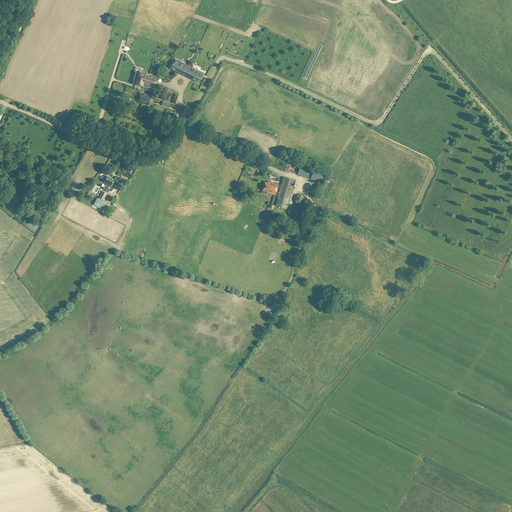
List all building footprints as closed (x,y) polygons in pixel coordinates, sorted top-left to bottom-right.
[(182,71),(185,65),(175,60),(171,69),(176,71),(177,69),(182,71)] [(177,69),(176,71),(191,79),(192,77),(188,74),(189,71),(186,70),(188,66),(185,65),(182,71),(177,69)] [(204,74),(188,66),(186,70),(189,71),(188,74),(192,77),(191,79),(199,83),(204,74)] [(143,84),(146,85),(145,86),(153,89),(153,90),(154,90),(154,89),(158,78),(139,72),(135,85),(142,87),(143,84)] [(160,88),(157,98),(164,100),(165,94),(166,94),(167,92),(167,90),(160,88)] [(151,97),(140,93),(137,102),(148,105),(151,97)] [(322,173),(313,170),(300,166),(297,175),(320,182),(322,173)] [(110,186),(113,180),(107,176),(104,182),(107,184),(104,189),(106,190),(105,191),(108,192),(111,187),(110,186)] [(286,209),(294,180),(284,177),(275,206),(286,209)] [(276,190),(277,185),(277,184),(268,182),(268,183),(265,182),(264,186),(276,190)] [(274,195),(276,190),(264,186),(262,190),(262,194),(267,195),(267,193),(274,195)] [(103,201),(107,194),(102,192),(99,199),(98,199),(94,206),(104,211),(108,204),(103,201)]
